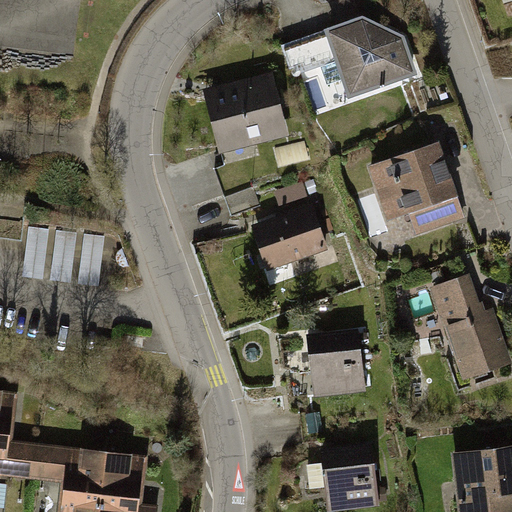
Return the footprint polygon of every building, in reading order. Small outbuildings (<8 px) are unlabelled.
[(375,23),(293,49),(305,86),(346,73),(358,108),(423,87),(408,37),(375,23)] [(282,78),(213,98),(229,153),(298,133),(282,78)] [(448,147),(382,174),(411,248),(478,221),(448,147)] [(307,180),(277,188),(281,203),(311,195),(307,180)] [(237,211),(255,204),(250,191),(232,197),(237,211)] [(325,210),(263,228),(277,278),(339,260),(325,210)] [(28,268),(75,269),(76,229),(29,228),(28,268)] [(91,235),(85,280),(101,281),(106,237),(91,235)] [(511,347),(490,279),(442,295),(472,387),(511,373),(511,347)] [(370,339),(315,344),(320,403),(375,399),(370,339)] [(0,487),(9,488),(10,477),(74,485),(70,511),(150,511),(155,467),(16,451),(22,400),(0,397),(0,487)] [(386,511),(382,456),(330,460),(334,511),(386,511)] [(511,511),(511,456),(461,460),(463,511),(511,511)]
